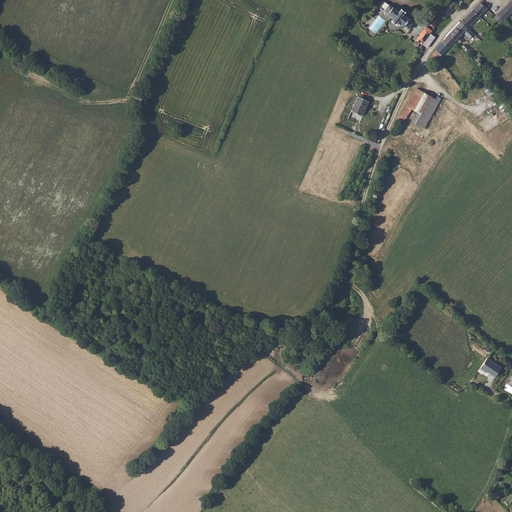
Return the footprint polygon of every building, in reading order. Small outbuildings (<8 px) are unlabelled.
[(439,17),(438,19),(439,20),(446,13),(448,15),(458,5),(455,3),(451,0),(443,10),(443,11),(438,16),(439,17)] [(511,0),(497,15),(503,20),(511,11),(511,0)] [(387,14),(404,26),(405,26),(408,29),(413,22),(410,19),(403,14),(405,12),(401,9),(399,11),(389,4),(385,1),(380,7),(384,10),(384,11),(388,13),(387,14)] [(481,2),(461,21),(468,28),(490,5),(487,3),(484,6),(481,2)] [(503,20),(497,15),(494,18),(501,23),(503,20)] [(429,23),(434,27),(438,20),(433,17),(429,23)] [(449,34),(442,42),(449,48),(463,32),(469,38),(474,34),(468,28),(461,21),(449,34)] [(420,43),(422,45),(423,44),(432,31),(426,27),(413,44),(417,47),(420,43)] [(442,42),(433,54),(438,58),(442,55),(449,48),(442,42)] [(413,122),(425,128),(441,97),(438,95),(436,98),(416,87),(401,117),(406,120),(411,109),(418,112),(413,122)] [(358,97),(351,111),(362,116),(369,101),(358,97)] [(501,369),(487,359),(480,368),(480,370),(485,373),(485,372),(487,373),(494,379),(501,369)]
